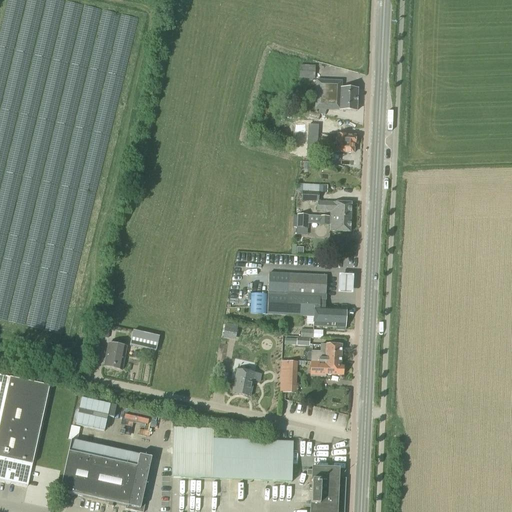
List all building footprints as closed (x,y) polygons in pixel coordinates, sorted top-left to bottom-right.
[(314,80),(314,66),(299,66),(299,79),(314,80)] [(316,81),(315,110),(317,110),(316,114),(325,117),(326,110),(339,111),(356,112),(357,90),(341,89),(341,82),(316,81)] [(318,121),(319,116),(309,113),(307,118),(318,121)] [(321,146),(317,145),(318,126),(307,125),(306,155),(331,156),(331,158),(336,158),(336,154),(353,155),(354,146),(355,146),(355,145),(357,145),(357,137),(355,137),(346,136),(337,136),(337,135),(328,135),(327,142),(322,142),(321,146)] [(319,193),(301,192),(301,202),(318,203),(319,193)] [(317,205),(317,212),(330,213),(330,217),(350,218),(351,204),(320,202),(317,205)] [(296,228),(296,229),(307,229),(308,229),(308,224),(318,225),(330,226),(329,232),(349,233),(350,218),(330,217),(319,217),(308,216),(296,215),(296,216),(296,228)] [(267,315),(345,319),(346,310),(324,309),(326,277),(269,274),(267,315)] [(352,279),(337,278),(336,297),(351,298),(352,279)] [(267,296),(251,295),(250,315),(266,316),(267,296)] [(344,332),(345,319),(321,318),(313,318),(313,327),(336,328),(336,331),(344,332)] [(225,324),(223,336),(229,337),(231,325),(225,324)] [(107,340),(110,327),(101,325),(98,338),(107,340)] [(313,339),(313,331),(300,330),(300,338),(313,339)] [(158,337),(131,332),(128,346),(155,353),(158,337)] [(309,347),(309,339),(296,338),(296,340),(296,346),(296,347),(309,347)] [(122,371),(126,348),(108,344),(103,368),(122,371)] [(330,363),(340,364),(341,347),(325,346),(320,345),(319,353),(311,352),(310,354),(307,353),(306,361),(310,362),(310,363),(322,363),(322,365),(330,365),(330,363)] [(293,363),(281,362),(281,374),(293,375),(293,363)] [(330,365),(322,365),(322,363),(310,363),(309,369),(309,378),(325,379),(325,376),(342,377),(343,368),(340,368),(340,364),(330,363),(330,365)] [(259,383),(260,375),(237,371),(232,394),(250,397),(253,382),(259,383)] [(0,480),(27,487),(49,387),(9,378),(0,421),(0,480)] [(113,419),(115,408),(81,400),(75,426),(104,433),(107,418),(113,419)] [(79,429),(71,427),(68,440),(76,442),(79,429)] [(291,483),(292,443),(212,440),(213,429),(173,429),(171,478),(211,480),(291,483)] [(132,511),(143,511),(146,500),(142,499),(151,459),(71,441),(59,492),(125,507),(125,510),(132,511)] [(337,482),(338,469),(312,468),(312,470),(307,470),(306,476),(312,476),(310,511),(335,511),(337,487),(339,485),(337,482)] [(198,511),(209,511),(210,492),(183,492),(183,510),(198,510),(198,511)]
